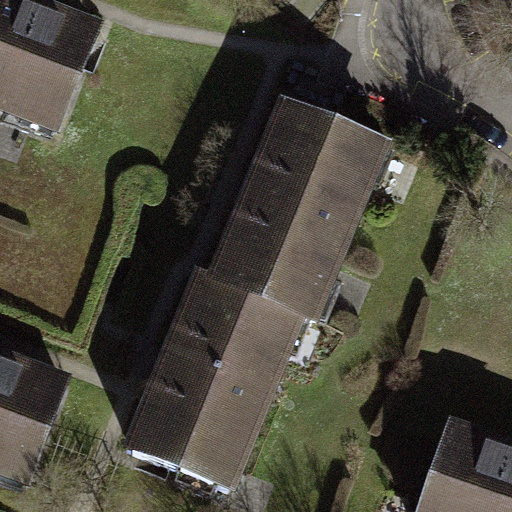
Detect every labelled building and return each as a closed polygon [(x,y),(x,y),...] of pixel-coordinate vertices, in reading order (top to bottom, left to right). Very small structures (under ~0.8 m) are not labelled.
[(7,0),(0,0),(0,106),(58,129),(96,34),(7,0)] [(288,110),(214,283),(294,318),(309,323),(381,149),(288,110)] [(230,490),(294,318),(214,283),(201,279),(132,452),(230,490)] [(0,364),(0,470),(28,481),(63,388),(0,364)] [(511,511),(511,454),(449,432),(421,511),(511,511)]
